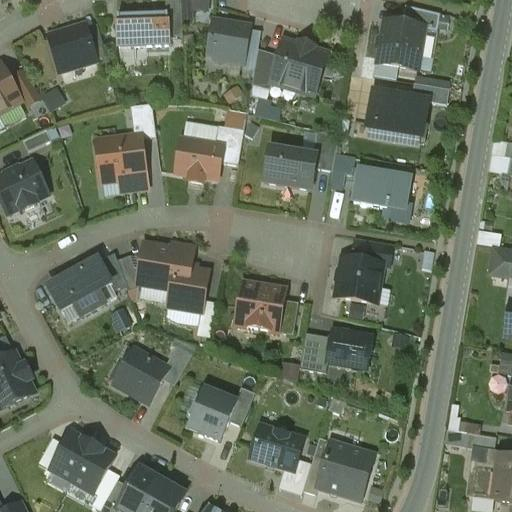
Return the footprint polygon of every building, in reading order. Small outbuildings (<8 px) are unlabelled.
[(209,0),(189,0),(189,14),(210,14),(209,0)] [(181,4),(165,5),(165,18),(168,18),(168,25),(182,24),(181,4)] [(440,19),(405,11),(400,28),(424,32),(424,33),(437,35),(440,19)] [(165,18),(117,20),(118,38),(119,52),(168,50),(168,41),(168,36),(168,25),(168,18),(165,18)] [(182,24),(168,25),(168,36),(168,41),(182,40),(182,24)] [(249,32),(214,25),(208,59),(211,60),(215,64),(225,66),(229,63),(244,65),(249,32)] [(400,28),(382,26),(379,39),(379,43),(378,50),(377,53),(373,79),(392,83),(420,83),(424,33),(424,32),(400,28)] [(85,31),(49,42),(59,75),(95,64),(90,48),(85,31)] [(102,45),(90,48),(95,64),(107,60),(102,45)] [(297,50),(283,46),(279,61),(271,87),(272,87),(314,100),(326,59),(312,55),(313,51),(298,47),(297,50)] [(279,61),(258,54),(251,90),(270,95),(272,87),(271,87),(279,61)] [(0,68),(0,116),(20,106),(0,68)] [(22,75),(12,81),(22,98),(32,92),(22,75)] [(449,95),(414,89),(411,103),(427,106),(427,107),(447,110),(449,95)] [(22,98),(21,99),(28,111),(39,104),(32,92),(22,98)] [(411,103),(374,97),(368,135),(421,143),(427,107),(427,106),(411,103)] [(152,109),(130,111),(133,139),(139,139),(140,145),(156,142),(152,109)] [(244,135),(218,131),(215,149),(222,151),(219,167),(238,170),(244,135)] [(46,135),(23,146),(28,156),(51,145),(46,135)] [(338,141),(317,136),(312,160),(316,161),(314,173),(332,176),(338,141)] [(133,139),(116,142),(116,145),(97,147),(102,185),(121,182),(122,193),(146,190),(144,179),(145,179),(140,145),(139,139),(133,139)] [(215,149),(182,144),(176,178),(189,181),(188,183),(188,186),(193,186),(203,188),(203,186),(204,183),(216,185),(219,167),(222,151),(215,149)] [(312,160),(269,153),(263,187),(311,195),(314,173),(316,161),(312,160)] [(33,166),(19,173),(18,170),(4,177),(5,180),(0,181),(0,204),(7,218),(20,212),(22,216),(36,209),(35,205),(48,199),(33,166)] [(353,167),(345,213),(400,223),(408,177),(353,167)] [(391,251),(356,245),(352,264),(382,269),(382,270),(388,271),(391,251)] [(188,276),(190,269),(193,252),(173,249),(172,254),(144,249),(140,273),(137,287),(139,287),(171,293),(175,274),(188,276)] [(511,254),(494,251),(489,279),(511,283),(511,254)] [(433,257),(425,256),(422,275),(430,276),(433,257)] [(114,258),(99,267),(111,288),(109,289),(113,296),(125,289),(117,265),(114,258)] [(130,260),(117,265),(125,289),(127,296),(138,292),(139,287),(137,287),(140,273),(134,272),(130,260)] [(352,264),(342,262),(336,301),(375,308),(382,270),(382,269),(352,264)] [(98,264),(48,292),(61,315),(73,309),(80,321),(105,308),(98,295),(109,289),(111,288),(99,267),(98,264)] [(175,274),(171,293),(168,310),(201,316),(203,305),(208,278),(194,276),(195,270),(190,269),(188,276),(175,274)] [(285,296),(243,289),(242,300),(240,300),(238,312),(240,312),(237,329),(270,335),(278,336),(283,305),(285,296)] [(215,307),(203,305),(201,316),(199,325),(211,327),(215,307)] [(298,307),(283,305),(278,336),(270,335),(270,337),(292,340),(298,307)] [(211,327),(199,325),(197,338),(209,340),(211,327)] [(332,372),(378,380),(385,342),(339,334),(332,372)] [(192,359),(176,350),(165,371),(168,373),(162,383),(174,390),(192,359)] [(165,371),(133,354),(123,373),(118,370),(111,384),(115,386),(114,388),(149,407),(162,383),(168,373),(165,371)] [(24,368),(21,370),(15,357),(0,364),(0,413),(34,397),(28,385),(30,384),(30,385),(31,384),(24,368)] [(511,358),(501,357),(499,370),(511,372),(511,358)] [(201,393),(182,438),(222,455),(233,427),(241,410),(235,407),(201,393)] [(245,432),(258,402),(241,395),(235,407),(241,410),(233,427),(245,432)] [(251,463),(298,479),(313,434),(266,418),(251,463)] [(495,442),(466,438),(464,452),(475,454),(475,453),(493,456),(493,455),(495,442)] [(373,459),(330,446),(325,464),(316,491),(318,491),(360,504),(373,459)] [(511,460),(498,459),(498,456),(493,455),(493,456),(475,453),(475,454),(473,473),(475,473),(471,499),(495,502),(495,505),(511,507),(511,460)] [(325,464),(313,461),(303,495),(315,499),(318,491),(316,491),(325,464)] [(135,481),(117,511),(147,511),(163,485),(140,472),(135,481)] [(163,485),(147,511),(177,511),(185,498),(163,485)]
